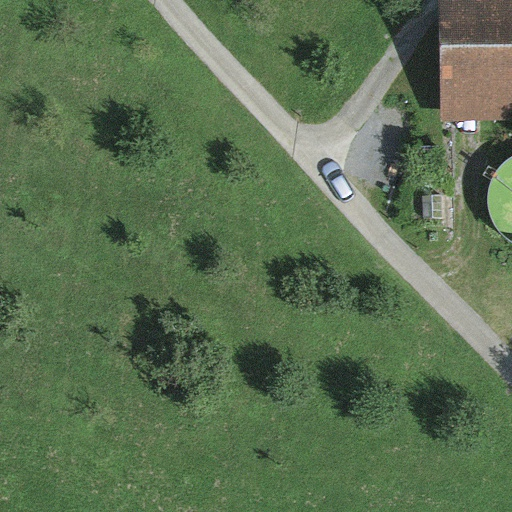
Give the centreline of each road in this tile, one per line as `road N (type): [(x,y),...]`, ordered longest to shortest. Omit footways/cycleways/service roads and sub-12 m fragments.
road 1 (track): [(181,0),(317,165),(511,371)]
road 2 (track): [(317,165),(444,0)]
